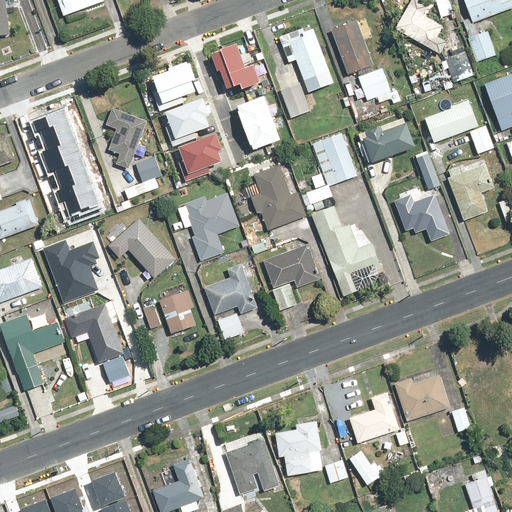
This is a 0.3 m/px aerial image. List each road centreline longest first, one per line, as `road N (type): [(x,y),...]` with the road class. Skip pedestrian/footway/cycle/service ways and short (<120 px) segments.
road 1 (residential): [(0,468),(511,276)]
road 2 (residential): [(0,94),(189,25)]
road 3 (residential): [(239,159),(189,25)]
